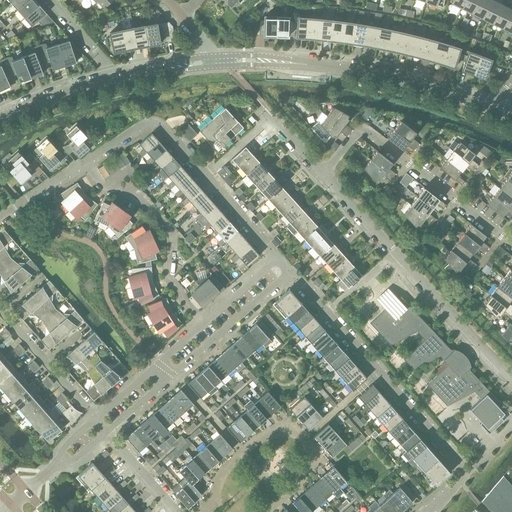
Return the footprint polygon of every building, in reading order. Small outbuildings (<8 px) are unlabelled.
[(28,0),(12,0),(10,2),(17,10),(28,0)] [(28,0),(17,10),(24,19),(39,5),(34,0),(28,0)] [(93,0),(96,3),(97,1),(103,8),(111,0),(93,0)] [(450,0),(450,2),(462,8),(466,0),(450,0)] [(478,0),(466,0),(462,8),(472,13),(478,0)] [(491,0),(490,0),(478,0),(472,13),(483,18),(491,0)] [(502,5),(491,0),(483,18),(493,23),(502,5)] [(54,22),(39,5),(24,19),(31,27),(37,21),(41,26),(54,22)] [(511,10),(502,5),(493,23),(503,29),(511,10)] [(503,29),(511,32),(511,10),(503,29)] [(274,36),(275,36),(276,16),(264,16),(264,20),(259,20),(259,30),(259,36),(264,36),(274,36)] [(288,17),(276,16),(275,36),(288,37),(288,31),(292,31),(292,21),(288,21),(288,17)] [(296,37),(307,38),(309,18),(297,17),(297,21),(292,21),(292,31),(296,31),(296,37)] [(307,38),(319,39),(321,19),(318,19),(309,18),(307,38)] [(323,39),(330,40),(332,21),(321,19),(319,39),(322,39),(323,39)] [(330,40),(342,42),(344,22),(341,22),(332,21),(330,40)] [(342,42),(353,44),(356,24),(344,22),(342,42)] [(169,23),(156,24),(144,26),(148,45),(160,43),(160,42),(175,40),(173,27),(169,23)] [(364,45),(365,45),(368,26),(360,24),(356,24),(353,44),(362,45),(364,45)] [(136,48),(148,45),(144,26),(133,28),(136,48)] [(367,46),(376,47),(379,28),(368,26),(365,45),(367,46)] [(125,50),(136,48),(133,28),(123,30),(121,30),(125,50)] [(387,50),(391,30),(379,28),(376,47),(385,49),(387,50)] [(124,50),(125,50),(121,30),(109,33),(110,37),(106,38),(108,48),(109,53),(114,52),(124,50)] [(387,50),(399,52),(403,33),(399,32),(391,30),(387,50)] [(407,54),(410,55),(414,36),(403,33),(399,52),(407,54)] [(426,39),(414,36),(410,55),(421,58),(426,39)] [(425,59),(432,61),(437,42),(427,39),(426,39),(421,58),(425,59)] [(69,40),(57,44),(64,66),(76,62),(75,58),(83,56),(71,42),(69,42),(69,40)] [(438,63),(443,64),(449,45),(437,42),(432,61),(438,63)] [(52,70),(64,66),(57,44),(48,47),(47,44),(44,44),(41,44),(38,45),(44,63),(49,61),(52,70)] [(39,65),(44,63),(38,45),(36,46),(34,47),(31,49),(32,52),(23,56),(31,78),(43,73),(39,65)] [(451,46),(449,45),(443,64),(454,68),(456,62),(460,63),(463,54),(458,53),(460,49),(451,46)] [(467,56),(463,54),(460,63),(464,64),(462,70),(473,74),(480,56),(468,52),(467,56)] [(19,82),(31,78),(23,56),(14,60),(13,56),(10,57),(7,57),(4,58),(11,76),(16,74),(19,82)] [(473,74),(484,78),(489,64),(491,60),(480,56),(473,74)] [(6,78),(11,76),(4,58),(1,59),(0,60),(0,90),(10,86),(6,78)] [(494,65),(489,64),(484,78),(488,80),(490,74),(494,65)] [(493,75),(500,77),(503,70),(496,68),(493,75)] [(334,107),(327,116),(334,122),(342,128),(349,133),(352,130),(345,124),(349,119),(347,118),(348,116),(349,115),(347,114),(344,112),(342,112),(334,107)] [(219,113),(212,119),(225,133),(230,129),(235,135),(243,128),(238,121),(238,122),(225,108),(219,113)] [(136,111),(130,115),(134,121),(140,117),(136,111)] [(364,113),(360,118),(365,122),(368,116),(364,113)] [(346,137),(349,133),(342,128),(334,122),(327,116),(320,124),(317,122),(310,128),(320,139),(321,140),(322,141),(324,142),(326,142),(330,136),(331,137),(334,135),(335,137),(339,131),(346,137)] [(230,139),(225,133),(212,119),(199,131),(212,145),(217,140),(223,147),(225,145),(225,144),(230,139)] [(401,121),(394,129),(409,141),(416,147),(419,143),(412,138),(416,132),(401,121)] [(178,128),(189,141),(197,134),(186,122),(178,128)] [(94,147),(76,125),(66,134),(72,141),(68,145),(63,146),(69,153),(73,150),(80,157),(89,149),(90,151),(94,147)] [(413,150),(416,147),(409,141),(394,129),(387,138),(402,150),(406,145),(413,150)] [(142,156),(146,152),(159,142),(151,133),(139,144),(143,149),(140,154),(142,156)] [(431,135),(428,140),(432,143),(436,138),(431,135)] [(50,170),(63,158),(46,138),(36,147),(43,154),(39,158),(50,170)] [(153,161),(166,150),(159,142),(146,152),(150,157),(147,163),(149,165),(153,161)] [(468,163),(475,168),(478,164),(471,159),(475,154),(468,149),(467,148),(460,142),(453,151),(460,157),(468,163)] [(428,146),(424,151),(428,155),(433,150),(428,146)] [(245,147),(231,159),(239,168),(253,155),(245,147)] [(485,148),(482,153),(486,157),(490,152),(485,148)] [(157,172),(161,169),(173,158),(166,150),(153,161),(158,165),(154,171),(156,173),(157,172)] [(377,151),(370,159),(386,171),(393,177),(395,173),(388,168),(392,163),(377,151)] [(460,157),(453,151),(446,160),(461,172),(465,166),(472,172),(475,168),(468,163),(460,157)] [(37,174),(41,170),(33,161),(29,165),(17,152),(7,160),(14,168),(10,171),(21,183),(35,171),(37,174)] [(129,162),(123,152),(118,156),(124,166),(129,162)] [(253,155),(239,168),(246,176),(260,163),(253,155)] [(118,156),(113,159),(119,169),(124,166),(118,156)] [(164,180),(168,177),(180,166),(173,158),(161,169),(157,172),(164,180)] [(113,159),(108,162),(114,172),(119,169),(113,159)] [(390,181),(393,177),(386,171),(370,159),(364,168),(375,181),(377,179),(379,180),(383,175),(390,181)] [(457,176),(461,172),(446,160),(439,168),(454,180),(461,185),(464,181),(457,176)] [(108,162),(103,166),(109,175),(114,172),(108,162)] [(131,166),(135,171),(139,167),(136,162),(131,166)] [(267,171),(260,163),(246,176),(253,184),(267,171)] [(224,181),(232,174),(224,165),(222,167),(224,170),(223,171),(222,171),(219,175),(224,181)] [(104,179),(109,175),(103,166),(98,169),(104,179)] [(170,189),(175,185),(187,174),(180,166),(168,177),(172,181),(168,187),(170,189)] [(511,183),(511,169),(510,168),(503,176),(506,179),(511,183)] [(275,179),(267,171),(253,184),(261,192),(275,179)] [(12,186),(17,182),(11,174),(5,179),(12,186)] [(177,197),(182,193),(194,182),(187,174),(175,185),(170,189),(177,197)] [(475,182),(479,185),(484,178),(480,175),(475,182)] [(229,177),(224,181),(229,186),(233,182),(229,177)] [(282,187),(275,179),(261,192),(268,200),(282,187)] [(402,179),(399,182),(406,187),(408,184),(402,179)] [(511,183),(506,179),(499,188),(511,197),(511,183)] [(85,195),(77,182),(60,193),(64,199),(61,202),(69,210),(85,195)] [(144,182),(139,187),(143,191),(148,187),(144,182)] [(184,205),(189,201),(201,190),(194,182),(182,193),(186,198),(182,203),(184,205)] [(468,190),(470,192),(473,194),(478,188),(473,184),(468,190)] [(390,188),(385,185),(382,190),(386,193),(390,188)] [(241,194),(243,192),(239,187),(234,192),(238,196),(241,194)] [(268,200),(275,207),(289,195),(282,187),(268,200)] [(439,200),(424,188),(417,196),(432,208),(436,203),(443,209),(446,205),(439,200)] [(511,197),(499,188),(493,196),(508,208),(511,210),(511,205),(511,204),(511,202),(511,197)] [(191,213),(196,209),(209,198),(201,190),(189,201),(193,206),(190,211),(191,213)] [(97,204),(85,195),(69,210),(76,219),(79,216),(85,220),(83,222),(88,226),(92,219),(88,216),(97,204)] [(296,203),(289,195),(275,207),(282,216),(296,203)] [(417,196),(410,205),(426,217),(433,222),(435,219),(428,213),(432,208),(417,196)] [(511,216),(511,210),(508,208),(493,196),(486,204),(501,216),(505,211),(511,216)] [(199,221),(203,217),(216,206),(209,198),(196,209),(200,214),(197,219),(199,221)] [(251,211),(255,208),(250,201),(246,205),(251,211)] [(107,227),(108,227),(121,209),(112,202),(109,205),(103,202),(94,220),(107,227)] [(430,226),(433,222),(426,217),(410,205),(406,202),(400,210),(404,213),(415,226),(417,224),(419,226),(423,220),(430,226)] [(304,211),(296,203),(282,216),(290,223),(304,211)] [(206,229),(211,225),(223,214),(216,206),(203,217),(207,222),(204,227),(206,229)] [(121,209),(108,227),(118,238),(132,224),(128,219),(130,215),(121,209)] [(293,235),(297,232),(311,219),(304,211),(290,223),(286,227),(293,235)] [(255,216),(260,221),(263,218),(259,212),(255,216)] [(213,237),(218,233),(230,223),(223,214),(211,225),(215,230),(211,236),(213,237)] [(449,215),(446,219),(449,222),(451,223),(454,219),(449,215)] [(318,227),(311,219),(297,232),(304,239),(318,227)] [(220,246),(225,242),(237,231),(230,223),(218,233),(222,238),(218,244),(220,246)] [(471,224),(464,233),(479,245),(486,251),(489,247),(482,241),(486,236),(471,224)] [(125,236),(133,249),(154,240),(149,230),(146,231),(142,225),(125,236)] [(311,248),(325,235),(318,227),(304,239),(311,248)] [(0,260),(3,264),(10,258),(7,252),(7,243),(12,239),(4,229),(0,232),(0,260)] [(227,254),(232,250),(244,239),(237,231),(225,242),(229,246),(225,252),(227,254)] [(190,233),(184,239),(189,244),(195,238),(190,233)] [(483,254),(486,251),(479,245),(464,233),(457,241),(472,253),(476,248),(483,254)] [(333,243),(325,235),(311,248),(319,255),(333,243)] [(276,237),(275,238),(274,239),(271,241),(276,246),(281,242),(276,237)] [(234,262),(239,258),(251,247),(244,239),(232,250),(236,254),(232,260),(234,262)] [(154,240),(133,249),(136,264),(145,262),(150,260),(156,259),(154,252),(158,251),(154,240)] [(457,241),(450,250),(466,262),(473,267),(476,264),(468,258),(472,253),(457,241)] [(333,243),(319,255),(326,263),(340,251),(333,243)] [(259,255),(251,247),(239,258),(243,262),(240,268),(241,270),(246,266),(259,255)] [(466,262),(450,250),(444,259),(448,264),(444,268),(451,276),(455,272),(455,271),(457,269),(459,271),(463,265),(470,271),(473,267),(466,262)] [(203,251),(199,255),(203,259),(207,256),(203,251)] [(326,263),(333,271),(347,259),(340,251),(326,263)] [(10,258),(3,264),(21,284),(26,279),(26,280),(27,280),(28,280),(29,280),(30,279),(30,278),(30,277),(29,276),(38,268),(30,259),(25,263),(16,263),(10,258)] [(354,267),(347,259),(333,271),(340,280),(354,267)] [(486,264),(486,265),(489,267),(494,262),(490,259),(486,264)] [(301,267),(297,262),(293,265),(297,270),(301,267)] [(21,284),(3,264),(0,267),(0,275),(1,276),(0,285),(0,284),(0,294),(4,299),(12,291),(14,292),(15,292),(16,291),(17,290),(17,289),(16,289),(16,288),(21,284)] [(128,277),(131,288),(152,281),(151,267),(131,269),(132,276),(128,277)] [(362,275),(354,267),(340,280),(337,283),(344,291),(362,275)] [(304,277),(309,272),(305,268),(300,272),(304,277)] [(182,277),(178,273),(173,277),(177,281),(182,277)] [(198,279),(195,282),(210,298),(223,287),(215,278),(210,282),(208,279),(206,277),(198,279)] [(317,286),(321,282),(317,277),(312,281),(317,286)] [(511,284),(504,278),(497,287),(511,298),(511,284)] [(36,291),(31,296),(48,315),(55,309),(52,303),(52,294),(57,290),(49,281),(40,288),(39,288),(38,288),(37,288),(36,289),(36,290),(36,291)] [(159,295),(152,281),(131,288),(134,298),(138,297),(141,304),(159,295)] [(188,298),(189,301),(197,310),(202,306),(210,298),(195,282),(193,283),(196,289),(191,293),(192,295),(188,298)] [(466,285),(460,290),(465,296),(472,290),(466,285)] [(511,298),(497,287),(491,295),(506,307),(511,311),(511,305),(509,303),(511,298)] [(449,348),(438,336),(432,330),(429,324),(427,325),(419,316),(420,315),(410,304),(409,305),(401,296),(398,299),(388,290),(388,289),(377,300),(386,309),(370,324),(382,336),(390,345),(416,331),(424,340),(404,360),(413,370),(440,356),(448,365),(427,384),(447,406),(474,391),(479,397),(481,399),(470,409),(482,422),(480,424),(489,434),(504,420),(499,415),(502,413),(506,409),(470,370),(470,368),(469,365),(468,362),(467,359),(464,355),(460,352),(456,351),(453,350),(450,349),(449,348)] [(272,304),(278,311),(295,297),(289,290),(272,304)] [(331,294),(327,298),(329,301),(331,303),(335,299),(331,294)] [(510,316),(511,313),(511,311),(506,307),(491,295),(484,303),(495,316),(497,318),(499,316),(503,310),(510,316)] [(36,317),(42,321),(48,315),(31,296),(27,300),(26,299),(25,299),(24,300),(23,300),(23,301),(22,302),(23,302),(23,303),(14,311),(22,320),(27,316),(36,317)] [(301,304),(295,297),(278,311),(285,319),(287,316),(301,304)] [(147,314),(153,323),(172,312),(166,298),(148,305),(150,312),(147,314)] [(134,303),(125,307),(127,312),(136,308),(134,303)] [(301,304),(287,316),(293,323),(307,310),(301,304)] [(61,314),(55,309),(48,315),(66,335),(70,331),(71,331),(72,331),(73,331),(74,331),(74,330),(75,329),(75,328),(74,327),(83,319),(74,310),(70,314),(61,314)] [(313,317),(307,310),(293,323),(298,329),(313,317)] [(182,323),(172,312),(153,323),(159,333),(162,331),(167,336),(182,323)] [(263,318),(272,328),(276,324),(267,314),(263,318)] [(66,335),(48,315),(42,321),(46,327),(45,336),(40,340),(48,350),(57,342),(58,343),(59,343),(60,342),(61,342),(61,341),(62,340),(61,340),(61,339),(66,335)] [(319,324),(313,317),(298,329),(304,336),(319,324)] [(248,330),(254,336),(261,344),(265,348),(272,342),(268,338),(273,334),(269,330),(265,334),(262,331),(259,327),(256,324),(248,330)] [(325,330),(319,324),(304,336),(310,343),(325,330)] [(511,325),(510,324),(504,332),(501,335),(507,342),(511,336),(511,325)] [(0,333),(0,334),(2,337),(8,331),(7,330),(5,328),(4,329),(0,333)] [(248,330),(242,336),(254,350),(261,344),(254,336),(248,330)] [(310,343),(317,350),(331,337),(325,330),(310,343)] [(9,333),(8,331),(2,337),(5,340),(10,335),(9,333)] [(94,332),(88,336),(87,338),(85,340),(84,339),(83,339),(82,339),(81,340),(81,341),(81,343),(76,347),(93,366),(100,360),(97,354),(97,345),(102,341),(94,332)] [(247,356),(254,350),(242,336),(235,342),(247,356)] [(331,337),(317,350),(322,357),(337,344),(331,337)] [(240,362),(241,362),(247,356),(235,342),(228,348),(240,362)] [(15,352),(16,353),(22,347),(21,345),(19,344),(18,345),(19,345),(13,350),(15,352)] [(343,351),(337,344),(322,357),(328,363),(343,351)] [(23,348),(22,347),(16,353),(19,356),(24,351),(24,352),(25,351),(23,348)] [(93,366),(76,347),(72,351),(70,350),(69,351),(68,351),(68,352),(67,352),(67,353),(68,354),(59,362),(67,371),(72,367),(81,368),(87,372),(93,366)] [(228,348),(221,354),(234,368),(238,372),(244,366),(241,362),(240,362),(228,348)] [(343,351),(328,363),(334,370),(349,358),(343,351)] [(227,374),(234,368),(221,354),(215,360),(227,374)] [(334,370),(340,377),(354,364),(349,358),(334,370)] [(14,368),(7,360),(0,366),(0,381),(14,369),(14,368)] [(93,366),(110,386),(115,382),(116,382),(117,382),(118,382),(119,382),(119,381),(120,381),(120,380),(119,378),(128,371),(119,361),(115,365),(106,365),(100,360),(93,366)] [(220,380),(227,374),(215,360),(208,366),(220,380)] [(30,368),(30,369),(37,364),(36,363),(34,361),(28,366),(30,368)] [(38,365),(37,364),(30,369),(33,372),(39,367),(38,365)] [(360,371),(354,364),(340,377),(346,384),(360,371)] [(104,394),(105,394),(106,393),(106,392),(106,391),(106,390),(110,386),(93,366),(87,372),(90,378),(90,387),(85,391),(93,401),(102,393),(103,394),(104,394)] [(214,385),(220,380),(208,366),(201,371),(214,385)] [(0,381),(0,386),(5,391),(21,377),(14,369),(0,381)] [(217,389),(214,385),(201,371),(194,377),(207,391),(210,395),(217,389)] [(366,378),(360,371),(346,384),(352,390),(352,391),(367,378),(366,377),(366,378)] [(28,385),(21,377),(5,391),(12,399),(28,385)] [(200,397),(207,391),(194,377),(188,383),(187,383),(200,398),(201,398),(200,397)] [(51,380),(45,385),(47,388),(53,383),(53,382),(51,380)] [(19,408),(36,393),(40,390),(32,382),(28,385),(12,399),(19,408)] [(358,397),(364,403),(378,391),(372,385),(373,385),(372,384),(357,397),(358,397)] [(180,390),(173,396),(186,410),(192,404),(193,405),(193,404),(180,389),(180,390)] [(384,398),(378,391),(364,403),(370,410),(384,398)] [(268,392),(261,398),(273,412),(280,406),(268,392)] [(19,408),(26,416),(43,401),(36,393),(19,408)] [(63,394),(62,393),(61,394),(56,398),(59,401),(59,402),(65,396),(63,394)] [(66,398),(65,396),(59,402),(62,405),(66,400),(67,400),(68,400),(66,398)] [(173,396),(166,402),(179,416),(186,410),(173,396)] [(289,409),(296,416),(310,403),(304,396),(289,409)] [(26,416),(33,424),(54,406),(50,402),(46,398),(43,401),(26,416)] [(261,398),(254,404),(266,418),(273,412),(261,398)] [(390,405),(384,398),(370,410),(376,417),(390,405)] [(247,410),(259,424),(266,418),(254,404),(250,400),(244,406),(247,410)] [(59,401),(54,406),(33,424),(40,432),(66,409),(62,405),(59,402),(59,401)] [(166,402),(160,408),(172,422),(179,416),(166,402)] [(316,410),(310,403),(296,416),(302,423),(316,410)] [(64,426),(69,422),(71,425),(81,413),(79,411),(77,410),(74,409),(72,407),(71,405),(66,409),(40,432),(48,440),(56,434),(57,434),(57,435),(58,435),(59,434),(60,434),(60,433),(60,432),(60,431),(60,430),(65,426),(64,426)] [(376,417),(382,424),(396,412),(390,405),(376,417)] [(160,408),(153,414),(165,428),(172,422),(160,408)] [(259,424),(247,410),(240,416),(253,430),(259,424)] [(316,410),(302,423),(307,429),(307,430),(308,430),(322,417),(322,416),(322,417),(316,410)] [(402,418),(396,412),(382,424),(388,430),(402,418)] [(165,428),(153,414),(146,420),(159,434),(165,428)] [(246,436),(253,430),(240,416),(233,422),(246,436)] [(388,430),(394,437),(408,425),(402,418),(388,430)] [(146,420),(139,426),(152,440),(159,434),(146,420)] [(246,436),(233,422),(227,427),(226,428),(239,443),(240,442),(239,442),(246,436)] [(314,436),(320,443),(334,430),(328,424),(328,423),(313,436),(313,437),(314,436)] [(394,437),(400,444),(414,432),(408,425),(394,437)] [(139,426),(132,432),(145,446),(152,440),(139,426)] [(339,437),(334,430),(320,443),(325,450),(340,437),(339,437)] [(138,452),(145,446),(132,432),(126,438),(138,452)] [(420,438),(414,432),(400,444),(406,451),(420,438)] [(219,434),(212,440),(225,455),(231,449),(232,449),(232,448),(219,434)] [(340,437),(325,450),(332,457),(346,444),(340,437)] [(426,445),(420,438),(406,451),(402,454),(405,458),(408,461),(412,457),(426,445)] [(182,447),(182,446),(184,448),(188,444),(187,442),(184,439),(179,443),(182,447)] [(212,440),(205,446),(218,460),(225,455),(212,440)] [(426,445),(412,457),(418,464),(432,452),(426,445)] [(205,446),(199,452),(211,466),(218,460),(205,446)] [(97,459),(100,462),(109,454),(106,450),(97,459)] [(199,452),(192,458),(204,472),(211,466),(199,452)] [(438,459),(432,452),(418,464),(423,470),(424,471),(438,459)] [(185,464),(198,478),(204,472),(192,458),(190,455),(183,461),(185,464)] [(424,471),(423,470),(420,473),(427,481),(444,466),(438,459),(424,471)] [(75,477),(81,484),(98,469),(92,462),(75,477)] [(192,484),(198,478),(185,464),(178,470),(188,482),(188,481),(191,484),(192,484)] [(155,472),(159,476),(166,470),(162,465),(160,467),(155,472)] [(333,466),(326,472),(339,487),(346,481),(333,466)] [(450,473),(444,466),(427,481),(433,487),(450,473)] [(103,475),(98,469),(81,484),(88,491),(91,490),(90,489),(104,476),(103,475)] [(332,493),(339,487),(326,472),(319,479),(332,493)] [(504,475),(483,499),(494,511),(511,511),(511,486),(503,477),(504,475)] [(90,489),(91,490),(96,495),(110,483),(106,478),(104,476),(90,489)] [(406,482),(410,486),(415,482),(411,477),(406,482)] [(325,499),(332,493),(319,479),(313,485),(325,499)] [(188,481),(188,482),(182,487),(181,487),(194,502),(202,495),(192,484),(191,484),(188,481)] [(423,491),(415,482),(410,486),(418,495),(423,491)] [(115,488),(110,483),(96,495),(102,502),(116,490),(115,488)] [(187,508),(194,502),(181,487),(182,487),(178,483),(171,489),(187,508)] [(399,487),(392,493),(405,508),(412,501),(409,498),(406,494),(402,491),(407,487),(404,483),(400,487),(399,487)] [(319,505),(325,499),(313,485),(306,490),(319,505)] [(355,498),(356,499),(359,496),(352,488),(345,495),(351,501),(355,498)] [(102,502),(108,509),(122,497),(117,492),(116,490),(102,502)] [(312,511),(319,505),(306,490),(299,496),(312,511)] [(385,499),(396,511),(399,511),(405,508),(392,493),(389,490),(382,495),(385,499)] [(310,511),(312,511),(299,496),(293,502),(292,502),(300,511),(310,511)] [(126,502),(122,497),(108,509),(110,511),(117,511),(128,503),(126,502)] [(214,511),(225,511),(226,511),(235,504),(230,499),(221,507),(217,510),(214,511)] [(396,511),(385,499),(379,505),(384,511),(396,511)] [(370,509),(372,511),(384,511),(379,505),(375,501),(368,507),(370,509)] [(335,506),(336,508),(339,511),(344,507),(341,503),(340,502),(335,506)] [(117,511),(131,511),(134,510),(129,505),(128,503),(117,511)]
